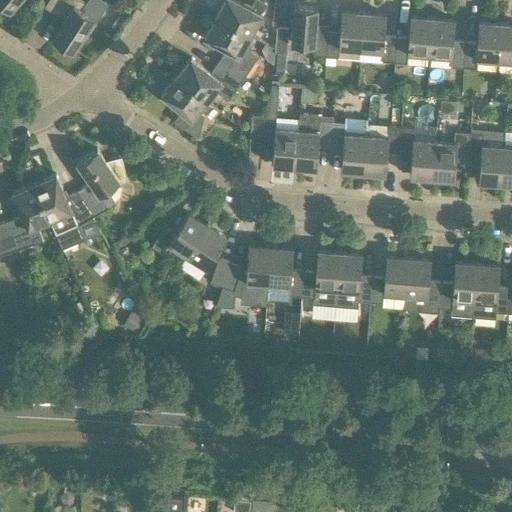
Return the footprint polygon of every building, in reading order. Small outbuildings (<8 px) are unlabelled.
[(0,0),(0,2),(10,11),(19,0),(0,0)] [(86,37),(96,22),(95,22),(93,21),(95,19),(82,11),(87,4),(81,0),(48,0),(44,7),(64,20),(52,38),(73,52),(84,35),(86,36),(85,37),(86,37)] [(235,0),(224,0),(216,17),(250,35),(268,4),(260,0),(254,0),(250,8),(235,0)] [(326,57),(327,31),(315,30),(317,8),(294,6),(291,43),(314,45),(313,56),(326,57)] [(339,32),(327,31),(326,57),(338,58),(339,47),(361,49),(363,12),(358,11),(358,14),(352,14),(353,12),(341,11),(339,32)] [(363,12),(361,49),(382,51),(382,61),(394,62),(396,36),(384,35),(386,15),(374,14),(374,16),(369,15),(369,12),(363,12)] [(218,61),(244,78),(258,56),(244,47),(250,35),(216,17),(205,38),(226,49),(218,61)] [(407,53),(429,55),(432,17),(427,17),(426,20),(421,19),(421,17),(410,17),(408,37),(396,36),(394,62),(406,63),(407,53)] [(432,17),(429,55),(451,56),(451,67),(463,68),(465,42),(453,41),(454,20),(443,19),(443,21),(438,21),(438,17),(432,17)] [(465,42),(463,68),(475,69),(476,58),(498,60),(501,23),(495,22),(495,25),(490,25),(490,23),(478,22),(477,43),(465,42)] [(511,24),(511,25),(511,27),(506,26),(507,23),(501,23),(498,60),(511,61),(511,24)] [(286,54),(289,28),(277,27),(274,53),(277,53),(286,54)] [(286,54),(277,53),(276,63),(286,64),(286,54)] [(191,58),(176,76),(207,101),(215,91),(229,100),(244,78),(218,61),(210,73),(191,58)] [(174,120),(184,129),(198,138),(204,116),(198,111),(207,101),(176,76),(161,95),(182,111),(174,120)] [(315,102),(315,90),(303,89),(302,102),(315,102)] [(268,100),(264,116),(262,142),(274,143),(272,165),(294,166),(297,129),(275,127),(276,117),(278,101),(268,100)] [(333,115),(299,113),(298,129),(297,129),(294,166),(300,167),(300,166),(317,167),(319,146),(330,147),(332,121),(333,121),(333,115)] [(262,142),(264,116),(252,115),(250,141),(262,142)] [(363,172),(366,135),(344,133),(345,122),(333,121),(332,121),(330,147),(342,148),(341,170),(363,172)] [(367,135),(366,135),(363,172),(369,172),(369,171),(386,172),(387,152),(399,153),(401,127),(368,124),(367,135)] [(432,178),(435,140),(413,138),(414,128),(401,127),(399,153),(411,154),(409,176),(432,178)] [(454,178),(456,158),(468,158),(470,133),(455,131),(455,142),(435,140),(432,178),(437,178),(437,177),(454,178)] [(500,183),(503,146),(481,144),(482,134),(470,133),(468,158),(480,159),(478,181),(500,183)] [(511,146),(503,146),(500,183),(506,184),(506,182),(511,182),(511,146)] [(91,183),(78,190),(93,216),(116,204),(108,189),(119,181),(127,179),(121,157),(105,161),(97,149),(77,163),(91,183)] [(50,220),(56,234),(62,248),(83,239),(77,225),(93,216),(78,190),(66,197),(56,174),(34,184),(50,220)] [(8,220),(17,249),(43,241),(38,225),(50,220),(34,184),(12,193),(22,216),(8,220)] [(187,256),(208,224),(203,221),(202,222),(188,213),(177,230),(166,224),(152,246),(163,252),(162,255),(180,267),(187,256)] [(0,254),(17,249),(8,220),(0,222),(0,254)] [(208,224),(187,256),(206,268),(226,237),(211,228),(212,227),(208,224)] [(245,281),(268,283),(271,246),(265,245),(265,247),(248,245),(245,281)] [(276,246),(271,246),(268,283),(290,285),(289,295),(301,296),(303,271),(291,270),(293,249),(276,248),(276,246)] [(315,271),(303,271),(301,296),(314,297),(313,304),(335,306),(340,251),(334,251),(334,252),(317,251),(315,271)] [(358,301),(370,302),(372,276),(360,275),(362,254),(345,253),(345,252),(340,251),(335,306),(357,307),(358,301)] [(372,276),(370,302),(382,303),(383,293),(405,294),(408,257),(403,256),(403,258),(386,256),(384,277),(372,276)] [(438,313),(439,307),(441,282),(429,281),(431,260),(414,259),(414,257),(408,257),(405,294),(404,310),(438,313)] [(210,282),(212,283),(210,290),(219,293),(230,262),(218,258),(210,282)] [(229,296),(232,290),(234,290),(242,266),(230,262),(219,293),(229,296)] [(453,282),(441,282),(439,307),(451,308),(451,315),(473,316),(477,262),(472,262),(471,263),(454,262),(453,282)] [(495,312),(508,313),(510,287),(498,286),(499,265),(482,264),(483,263),(477,262),(473,316),(495,318),(495,312)] [(299,312),(285,311),(284,322),(298,323),(299,312)] [(140,321),(131,315),(125,324),(134,330),(140,321)] [(264,345),(285,346),(285,337),(264,336),(264,345)] [(414,357),(415,343),(403,342),(402,356),(414,357)] [(487,362),(488,349),(472,348),(471,361),(487,362)] [(180,511),(182,499),(151,497),(150,511),(157,511),(180,511)] [(273,500),(272,511),(286,511),(287,501),(273,500)] [(296,511),(298,511),(300,502),(288,501),(287,511),(296,511)]
